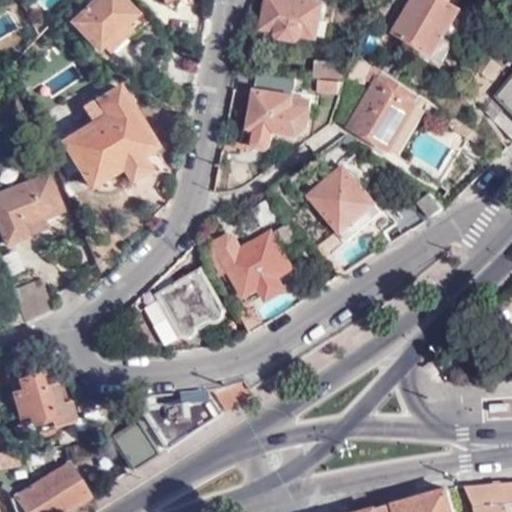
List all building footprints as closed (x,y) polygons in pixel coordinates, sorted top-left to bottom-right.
[(124,27),(134,15),(120,0),(98,0),(72,24),(97,50),(102,47),(108,53),(129,33),(124,27)] [(328,33),(330,18),(320,16),(322,2),(309,0),(269,0),(265,26),(281,28),(280,31),(282,35),(296,37),(301,35),(303,31),(317,34),(317,31),(328,33)] [(413,0),(394,32),(443,61),(470,17),(445,2),(446,0),(413,0)] [(511,0),(475,0),(493,11),(505,19),(507,12),(511,13),(511,0)] [(398,156),(430,102),(356,52),(348,76),(357,80),(360,74),(366,77),(370,69),(379,75),(350,126),(398,156)] [(319,79),(343,80),(344,60),(316,58),(313,78),(319,79)] [(298,77),(259,75),(249,127),(255,128),(254,144),(257,147),(269,147),(272,146),(274,130),(300,134),(311,123),(315,92),(296,90),(298,77)] [(480,107),(511,137),(511,76),(499,93),(494,90),(480,107)] [(318,90),(338,92),(343,80),(319,79),(318,90)] [(138,156),(155,147),(118,86),(84,106),(93,122),(62,142),(90,186),(121,167),(129,179),(146,169),(138,156)] [(467,140),(473,132),(452,118),(446,126),(467,140)] [(436,185),(455,197),(484,170),(458,154),(436,185)] [(342,231),(375,203),(342,166),(309,195),(342,231)] [(61,210),(47,174),(0,191),(0,230),(5,243),(27,235),(26,234),(57,220),(54,212),(61,210)] [(419,202),(432,216),(443,207),(430,192),(419,202)] [(393,208),(413,230),(423,223),(428,219),(408,196),(393,208)] [(279,216),(268,200),(235,219),(246,236),(279,216)] [(382,211),(375,203),(342,231),(349,240),(382,211)] [(283,229),(273,235),(280,248),(290,241),(283,229)] [(261,288),(270,302),(286,292),(277,278),(292,269),(280,248),(273,235),(271,233),(242,252),(233,238),(229,236),(216,244),(246,297),(261,288)] [(0,258),(8,278),(23,272),(15,252),(0,258)] [(300,267),(315,292),(330,283),(315,259),(300,267)] [(225,309),(200,268),(158,294),(183,335),(225,309)] [(15,296),(22,316),(51,305),(43,275),(12,288),(15,296)] [(22,316),(15,296),(0,301),(0,304),(7,326),(24,321),(22,316)] [(236,309),(250,333),(255,330),(263,326),(248,301),(236,309)] [(22,316),(24,321),(31,319),(52,309),(51,305),(22,316)] [(12,391),(20,420),(22,424),(24,426),(29,429),(32,429),(41,427),(41,429),(53,426),(52,423),(72,417),(66,398),(58,401),(52,380),(44,382),(41,371),(39,372),(37,364),(16,370),(18,378),(21,389),(12,391)] [(3,373),(5,381),(18,378),(16,370),(3,373)] [(212,388),(225,409),(251,390),(244,379),(221,386),(212,388)] [(220,412),(210,397),(170,401),(169,395),(160,396),(161,403),(140,405),(166,447),(220,412)] [(156,454),(135,419),(109,435),(130,469),(156,454)] [(0,465),(25,460),(21,450),(1,453),(0,452),(0,465)] [(12,511),(60,511),(87,496),(67,461),(8,498),(12,511)] [(511,511),(511,481),(467,485),(476,511),(511,511)] [(456,511),(449,488),(364,511),(456,511)]
